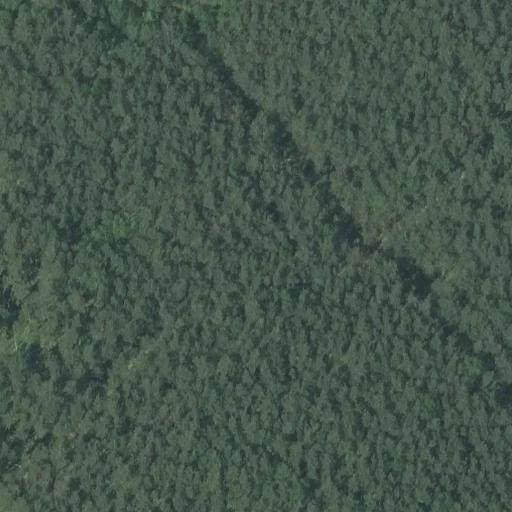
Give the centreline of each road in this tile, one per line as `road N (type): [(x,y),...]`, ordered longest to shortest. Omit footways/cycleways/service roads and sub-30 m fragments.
road 1 (track): [(130,0),(370,259)]
road 2 (track): [(370,259),(511,420)]
